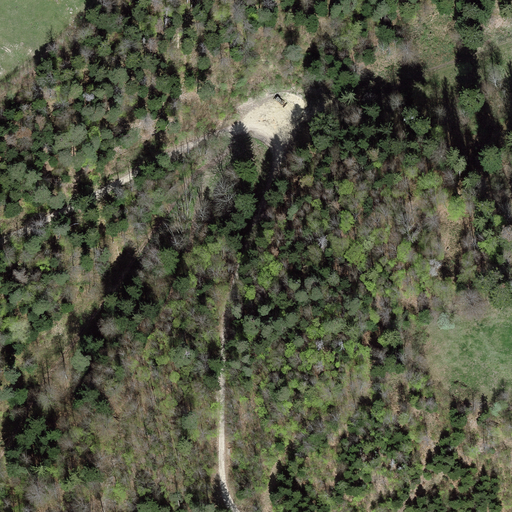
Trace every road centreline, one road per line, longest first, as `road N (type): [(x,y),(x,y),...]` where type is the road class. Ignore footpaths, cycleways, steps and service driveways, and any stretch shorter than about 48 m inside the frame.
road 1 (track): [(233,511),(220,443),(230,291),(291,137),(289,122),(264,111),(0,243)]
road 2 (track): [(242,121),(131,391),(105,511)]
